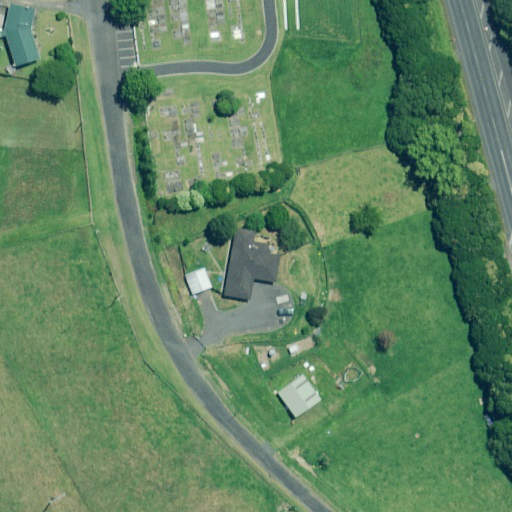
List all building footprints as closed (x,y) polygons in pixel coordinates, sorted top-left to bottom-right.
[(35,11),(8,6),(4,30),(14,66),(42,58),(32,32),(35,11)] [(254,231),(235,228),(224,295),(249,299),(252,278),(274,282),(278,255),(268,254),(269,245),(253,242),(254,231)] [(211,288),(205,268),(185,275),(192,294),(211,288)] [(364,372),(358,365),(343,378),(349,385),(364,372)] [(320,400),(302,375),(278,393),(296,418),(320,400)]
